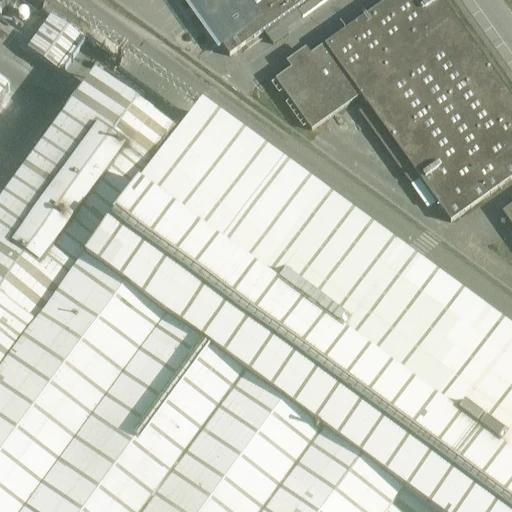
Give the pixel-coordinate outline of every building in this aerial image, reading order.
[(308,0),(187,0),(228,57),(308,0)] [(511,177),(511,100),(440,0),(388,0),(310,56),(305,49),(286,62),(290,69),(275,80),(311,131),(360,96),(450,222),(511,177)] [(51,20),(27,53),(59,76),(83,44),(51,20)] [(511,511),(511,334),(201,106),(177,138),(97,79),(0,211),(0,511),(511,511)] [(0,109),(10,97),(0,89),(0,109)] [(348,108),(341,113),(360,138),(367,133),(348,108)] [(511,205),(501,213),(511,228),(511,205)]
